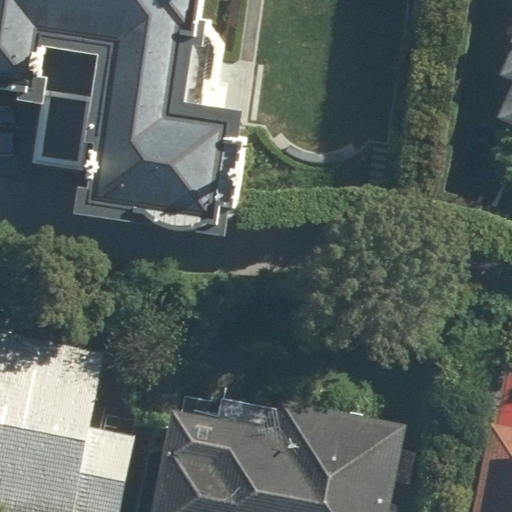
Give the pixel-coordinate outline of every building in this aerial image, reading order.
[(252,225),(269,55),(235,51),(236,38),(203,34),(206,0),(0,0),(0,73),(42,78),(34,153),(94,159),(89,208),(252,225)] [(511,83),(497,120),(511,126),(511,83)] [(115,346),(0,323),(0,509),(14,511),(124,511),(139,437),(99,430),(115,346)] [(185,388),(160,511),(401,511),(421,413),(308,391),(303,413),(235,400),(237,390),(213,386),(212,394),(185,388)] [(511,511),(511,422),(499,420),(481,511),(511,511)]
